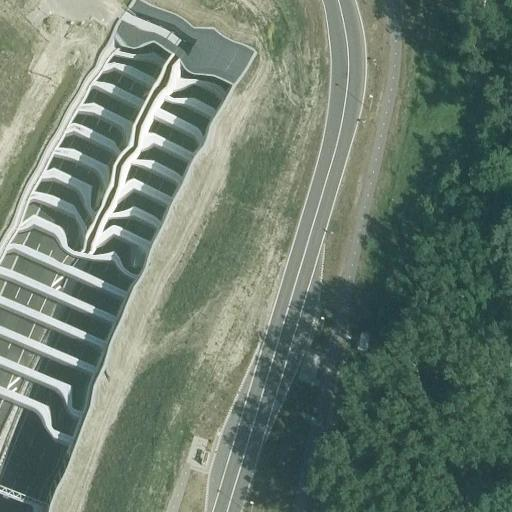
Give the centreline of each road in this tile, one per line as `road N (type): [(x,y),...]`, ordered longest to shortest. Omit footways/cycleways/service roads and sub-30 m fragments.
road 1 (motorway): [(14,511),(95,311),(251,0)]
road 2 (secondary): [(225,511),(340,132),(350,78),(336,0)]
road 3 (motorway): [(179,0),(0,356)]
